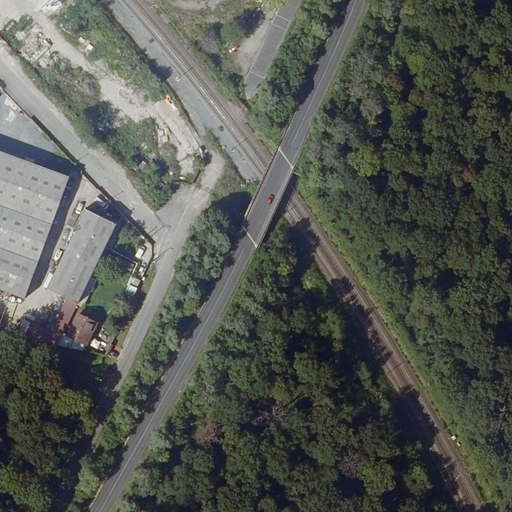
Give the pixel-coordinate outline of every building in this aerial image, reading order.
[(0,288),(21,297),(66,174),(0,149),(0,288)] [(75,305),(116,226),(82,208),(43,288),(75,305)] [(132,284),(137,286),(140,281),(142,278),(137,276),(132,284)] [(97,319),(76,309),(66,328),(86,339),(97,319)] [(105,355),(117,360),(121,348),(110,344),(105,355)]
